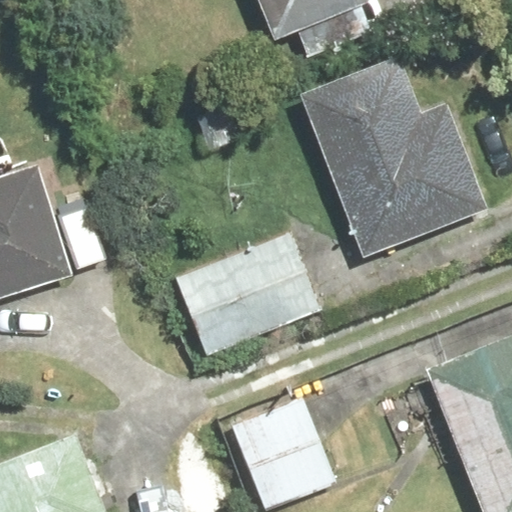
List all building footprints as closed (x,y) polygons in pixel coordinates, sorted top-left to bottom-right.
[(260,0),(275,39),(382,0),(260,0)] [(440,43),(310,86),(364,248),(494,205),(440,43)] [(49,165),(0,182),(0,298),(85,270),(49,165)] [(298,219),(180,261),(210,344),(327,302),(298,219)] [(473,440),(501,511),(511,511),(511,339),(419,375),(448,449),(473,440)] [(245,423),(277,504),(345,478),(314,397),(245,423)] [(124,511),(87,422),(0,458),(0,511),(124,511)]
